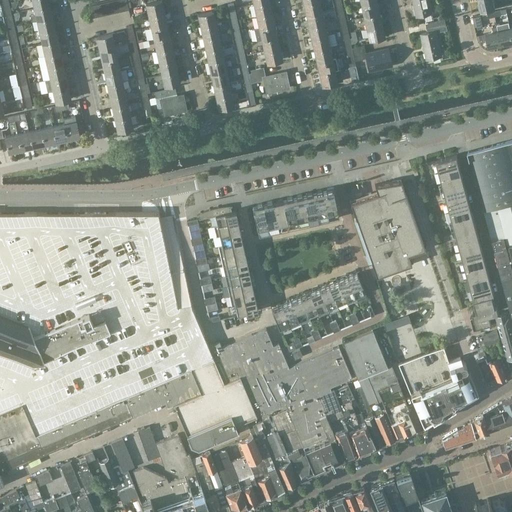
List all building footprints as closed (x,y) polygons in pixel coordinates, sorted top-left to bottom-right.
[(110,14),(116,12),(113,0),(107,2),(110,14)] [(119,0),(115,0),(113,0),(116,12),(122,11),(119,0)] [(125,0),(119,0),(122,11),(128,10),(125,0)] [(159,0),(145,3),(148,15),(164,12),(161,0),(159,0)] [(253,4),(256,15),(272,12),(269,0),(253,4)] [(318,0),(315,0),(302,3),(305,15),(321,11),(318,0)] [(379,12),(376,0),(361,4),(363,16),(379,12)] [(412,0),(416,16),(431,12),(428,0),(412,0)] [(494,8),(492,0),(477,0),(480,11),(494,8)] [(107,2),(101,3),(104,15),(110,14),(107,2)] [(101,3),(95,5),(98,16),(104,15),(101,3)] [(49,4),(33,8),(36,20),(52,16),(49,4)] [(98,16),(95,5),(89,6),(91,18),(98,16)] [(197,14),(200,26),(216,23),(213,11),(197,14)] [(305,15),(308,26),(324,23),(321,11),(305,15)] [(148,15),(150,27),(166,23),(164,12),(148,15)] [(272,12),(256,15),(258,27),(274,24),(272,12)] [(359,12),(348,15),(350,22),(360,19),(359,12)] [(379,12),(363,16),(366,27),(382,24),(379,12)] [(55,28),(52,16),(36,20),(39,31),(55,28)] [(426,23),(427,30),(428,30),(429,31),(420,33),(426,59),(441,55),(436,32),(446,30),(444,19),(426,23)] [(166,23),(150,27),(153,38),(169,35),(166,23)] [(216,23),(200,26),(202,38),(218,34),(216,23)] [(324,23),(308,26),(310,38),(327,34),(324,23)] [(277,35),(274,24),(258,27),(261,39),(277,35)] [(384,36),(382,24),(366,27),(369,39),(384,36)] [(511,41),(511,36),(510,27),(498,30),(501,44),(511,41)] [(57,39),(55,28),(39,31),(41,43),(57,39)] [(489,47),(501,44),(498,30),(486,33),(489,47)] [(96,37),(98,49),(114,45),(111,33),(96,37)] [(221,46),(218,34),(202,38),(205,50),(221,46)] [(329,46),(327,34),(310,38),(313,50),(329,46)] [(153,38),(155,50),(171,47),(169,35),(153,38)] [(277,35),(261,39),(264,50),(279,47),(277,35)] [(57,39),(41,43),(44,55),(60,51),(57,39)] [(98,49),(101,61),(117,57),(114,45),(98,49)] [(221,46),(205,50),(207,61),(223,58),(221,46)] [(329,46),(313,50),(315,61),(332,58),(329,46)] [(155,50),(158,62),(174,58),(171,47),(155,50)] [(282,59),(279,47),(264,50),(266,62),(282,59)] [(365,54),(363,47),(352,50),(353,55),(354,59),(366,56),(369,68),(386,65),(385,60),(389,59),(387,49),(365,54)] [(63,63),(60,51),(44,55),(47,66),(63,63)] [(117,57),(101,61),(104,72),(119,69),(117,57)] [(318,73),(334,69),(338,69),(335,57),(332,58),(315,61),(318,73)] [(174,58),(158,62),(161,73),(177,70),(174,58)] [(207,61),(210,73),(226,69),(223,58),(207,61)] [(63,63),(47,66),(49,78),(65,74),(63,63)] [(251,72),(248,73),(250,78),(251,82),(264,80),(266,91),(284,88),(283,82),(287,81),(285,72),(265,76),(263,66),(250,69),(251,72)] [(12,94),(19,92),(13,69),(6,70),(12,94)] [(104,72),(106,84),(122,80),(119,69),(104,72)] [(210,73),(212,85),(228,81),(226,69),(210,73)] [(337,81),(334,69),(318,73),(321,85),(337,81)] [(179,82),(177,70),(161,73),(163,85),(179,82)] [(68,86),(65,74),(49,78),(52,90),(68,86)] [(122,80),(106,84),(109,96),(125,92),(122,80)] [(228,81),(212,85),(215,96),(231,93),(228,81)] [(71,98),(68,86),(52,90),(55,102),(71,98)] [(157,107),(162,106),(163,114),(181,110),(180,105),(185,104),(182,94),(173,96),(172,94),(176,93),(174,86),(154,91),(157,107)] [(127,104),(125,92),(109,96),(111,107),(127,104)] [(234,105),(231,93),(215,96),(218,108),(234,105)] [(130,115),(127,104),(111,107),(114,119),(130,115)] [(132,127),(130,115),(114,119),(117,131),(132,127)] [(75,120),(63,123),(67,139),(79,136),(75,120)] [(63,123),(52,126),(55,141),(67,139),(63,123)] [(52,126),(40,128),(44,144),(55,141),(52,126)] [(32,146),(44,144),(40,128),(28,131),(32,146)] [(20,149),(32,146),(28,131),(17,133),(20,149)] [(8,152),(20,149),(17,133),(5,136),(8,152)] [(511,139),(468,151),(468,153),(469,157),(475,177),(477,186),(483,206),(484,209),(484,212),(492,240),(495,252),(502,276),(505,288),(511,309),(511,311),(511,312),(511,314),(511,139)] [(433,164),(435,171),(459,164),(456,154),(436,159),(437,163),(433,164)] [(441,177),(442,180),(462,174),(459,164),(435,171),(436,178),(441,177)] [(438,184),(440,191),(464,184),(462,174),(442,180),(442,182),(438,184)] [(377,192),(351,201),(356,216),(354,217),(357,225),(365,247),(369,258),(371,258),(377,275),(378,275),(412,262),(411,262),(408,255),(410,254),(409,254),(424,248),(400,180),(375,184),(377,192)] [(446,197),(447,199),(467,194),(464,184),(440,191),(442,198),(446,197)] [(327,189),(322,191),(328,216),(338,214),(334,194),(335,193),(333,187),(327,188),(327,189)] [(317,192),(312,193),(318,218),(328,216),(322,191),(321,190),(317,191),(317,192)] [(307,194),(302,195),(308,221),(318,218),(312,193),(311,192),(307,193),(307,194)] [(297,196),(292,197),(298,223),(308,221),(302,195),(301,194),(297,195),(297,196)] [(443,203),(445,210),(470,204),(467,194),(447,199),(448,202),(443,203)] [(288,225),(298,223),(292,197),(292,196),(287,197),(287,198),(282,199),(288,225)] [(278,227),(288,225),(282,199),(282,198),(277,199),(277,200),(272,202),(278,227)] [(267,203),(262,204),(268,230),(278,227),(272,202),(272,201),(267,202),(267,203)] [(258,232),(268,230),(262,204),(262,203),(257,204),(257,205),(252,206),(258,232)] [(472,214),(470,204),(445,210),(447,218),(451,216),(452,219),(472,214)] [(213,225),(214,225),(238,220),(236,210),(232,211),(230,206),(232,206),(232,205),(221,206),(211,208),(197,215),(197,216),(198,215),(199,219),(211,216),(213,225)] [(0,471),(131,416),(155,406),(166,402),(167,406),(173,403),(178,414),(191,445),(197,447),(198,448),(226,436),(232,433),(236,424),(239,423),(246,420),(256,415),(285,403),(287,408),(290,415),(294,425),(297,433),(301,443),(305,453),(307,456),(312,470),(313,471),(319,469),(322,461),(322,460),(329,457),(332,463),(343,458),(333,431),(331,425),(327,413),(323,403),(322,400),(320,394),(325,392),(331,389),(330,386),(338,383),(352,377),(347,365),(338,346),(292,365),(289,367),(279,342),(272,344),(270,340),(265,328),(242,338),(231,343),(222,347),(219,341),(208,346),(201,330),(192,308),(189,296),(186,278),(182,260),(169,263),(159,219),(158,212),(142,212),(114,212),(36,212),(0,212),(0,471)] [(475,224),(472,214),(452,219),(453,222),(449,223),(451,230),(475,224)] [(216,235),(219,235),(240,230),(238,220),(214,225),(216,235)] [(457,236),(457,239),(478,234),(475,224),(451,230),(452,237),(457,236)] [(240,230),(219,235),(222,245),(242,240),(240,230)] [(454,243),(456,250),(480,243),(478,234),(457,239),(458,242),(454,243)] [(218,245),(221,255),(244,250),(242,240),(222,245),(218,245)] [(462,256),(463,259),(483,253),(480,243),(456,250),(458,257),(462,256)] [(223,265),(226,265),(247,260),(244,250),(221,255),(223,265)] [(459,263),(461,270),(486,263),(483,253),(463,259),(464,262),(459,263)] [(247,260),(226,265),(228,275),(249,270),(247,260)] [(467,276),(468,279),(488,273),(486,263),(461,270),(463,277),(467,276)] [(251,280),(249,270),(228,275),(230,284),(227,285),(251,280)] [(357,273),(347,277),(355,296),(365,292),(357,273)] [(465,282),(467,290),(491,283),(488,273),(468,279),(469,281),(465,282)] [(347,277),(338,281),(346,300),(355,296),(347,277)] [(227,285),(229,295),(253,290),(251,280),(227,285)] [(338,281),(328,285),(336,304),(346,300),(338,281)] [(494,293),(491,283),(467,290),(468,297),(473,296),(473,298),(494,293)] [(327,308),(336,304),(328,285),(319,289),(327,308)] [(309,293),(317,312),(319,315),(328,312),(327,308),(319,289),(309,293)] [(229,295),(231,305),(255,300),(253,290),(229,295)] [(309,293),(300,297),(308,316),(317,312),(309,293)] [(494,294),(494,293),(473,298),(476,309),(472,311),(474,316),(469,317),(473,330),(491,325),(488,314),(498,311),(496,304),(495,305),(492,294),(494,294)] [(298,320),(308,316),(300,297),(290,300),(298,320)] [(258,310),(255,300),(231,305),(232,306),(235,305),(237,315),(258,310)] [(281,304),(289,324),(290,327),(300,323),(298,320),(290,300),(281,304)] [(279,328),(289,324),(281,304),(271,308),(279,328)] [(511,314),(511,312),(509,312),(508,311),(508,310),(507,311),(496,314),(495,314),(495,315),(499,329),(500,330),(501,333),(507,357),(511,356),(511,314)] [(387,322),(383,324),(385,329),(410,321),(408,315),(387,322)] [(358,381),(360,386),(384,443),(394,439),(390,430),(392,429),(395,438),(409,432),(422,427),(409,396),(405,398),(400,386),(391,366),(388,367),(372,329),(341,341),(357,378),(357,379),(358,381)] [(482,335),(477,336),(481,346),(500,339),(497,330),(482,335)] [(410,392),(413,398),(423,425),(424,426),(433,420),(444,414),(455,408),(466,401),(477,395),(478,394),(477,392),(468,370),(464,372),(464,370),(463,368),(465,366),(466,364),(465,363),(463,361),(461,361),(459,356),(448,360),(443,346),(424,352),(399,362),(399,363),(410,392)] [(302,349),(292,355),(296,359),(305,356),(302,349)] [(472,354),(476,362),(484,382),(494,378),(494,380),(505,376),(497,358),(491,360),(490,358),(486,359),(482,350),(472,354)] [(348,384),(334,389),(336,395),(348,430),(356,453),(368,449),(358,423),(356,418),(357,418),(356,414),(353,406),(350,399),(354,398),(348,384)] [(376,446),(384,443),(360,386),(356,388),(368,417),(364,418),(376,446)] [(325,392),(320,394),(322,400),(323,403),(327,413),(331,425),(333,431),(335,431),(345,458),(356,453),(348,430),(336,395),(334,389),(331,389),(325,392)] [(511,396),(499,402),(507,424),(511,422),(511,396)] [(497,403),(486,410),(493,429),(507,424),(499,402),(497,403)] [(287,408),(271,414),(271,415),(274,423),(279,434),(281,433),(299,477),(313,471),(312,470),(307,456),(305,453),(301,443),(297,433),(294,425),(290,415),(287,408)] [(473,419),(479,434),(493,429),(486,410),(473,418),(473,419)] [(361,412),(356,414),(357,418),(356,418),(358,423),(368,449),(375,446),(376,446),(364,419),(363,419),(362,415),(361,412)] [(265,427),(262,428),(264,435),(262,436),(283,486),(297,478),(279,434),(274,423),(271,424),(268,416),(262,419),(265,427)] [(252,424),(248,425),(251,434),(259,450),(260,450),(277,490),(283,486),(262,436),(264,435),(262,428),(265,427),(262,419),(251,423),(252,424)] [(456,428),(455,429),(459,441),(475,435),(479,434),(473,419),(469,420),(470,423),(462,426),(463,427),(457,429),(456,428)] [(138,431),(139,436),(151,432),(149,426),(144,428),(144,427),(137,429),(138,431)] [(459,441),(455,429),(441,437),(444,446),(459,441)] [(151,432),(139,436),(142,442),(153,438),(151,432)] [(184,475),(197,511),(209,511),(204,497),(203,494),(201,486),(193,464),(188,453),(187,453),(186,451),(178,434),(155,442),(156,444),(157,448),(158,450),(160,456),(163,466),(164,468),(177,474),(178,478),(184,475)] [(248,435),(239,439),(246,455),(248,462),(250,466),(263,498),(277,490),(260,450),(259,450),(251,434),(248,435)] [(113,447),(124,443),(122,437),(110,442),(113,447)] [(142,442),(144,448),(156,444),(155,442),(153,438),(142,442)] [(511,440),(510,441),(499,445),(489,448),(496,470),(507,467),(511,464),(511,440)] [(113,447),(115,453),(127,449),(124,443),(113,447)] [(158,450),(157,448),(156,444),(144,448),(146,454),(158,450)] [(115,453),(117,459),(129,454),(127,449),(115,453)] [(226,449),(214,454),(218,469),(226,490),(225,491),(233,511),(247,504),(231,461),(226,449)] [(158,450),(146,454),(148,460),(160,456),(158,450)] [(92,451),(84,454),(87,461),(95,458),(92,451)] [(210,451),(201,455),(203,460),(222,511),(229,511),(231,511),(215,470),(217,469),(210,451)] [(119,464),(120,465),(131,460),(129,454),(117,459),(119,464)] [(196,456),(191,458),(201,486),(203,494),(204,497),(209,511),(222,511),(203,460),(201,461),(199,456),(199,455),(196,456)] [(246,455),(231,461),(247,504),(263,498),(250,466),(248,462),(246,455)] [(112,467),(108,457),(99,461),(109,485),(114,483),(118,481),(112,467)] [(322,461),(319,469),(327,465),(332,463),(329,457),(322,460),(322,461)] [(78,463),(81,470),(78,471),(79,476),(86,492),(93,511),(107,511),(91,472),(90,472),(85,460),(78,463)] [(131,460),(120,465),(122,471),(127,469),(134,466),(131,460)] [(60,465),(62,471),(72,467),(70,461),(60,465)] [(144,511),(140,500),(127,469),(122,471),(120,465),(119,464),(112,467),(118,481),(114,483),(126,511),(144,511)] [(72,467),(62,471),(64,476),(74,472),(72,467)] [(144,511),(197,511),(184,475),(178,478),(168,481),(167,478),(143,467),(133,470),(143,499),(140,500),(144,511)] [(42,472),(43,472),(47,482),(52,480),(48,469),(42,472)] [(47,482),(43,472),(35,475),(39,485),(47,482)] [(76,477),(74,472),(64,476),(66,481),(76,477)] [(422,511),(409,472),(395,477),(404,499),(409,511),(422,511)] [(66,481),(68,486),(78,483),(76,477),(66,481)] [(406,511),(393,477),(381,481),(393,511),(406,511)] [(27,489),(37,485),(35,480),(25,484),(27,489)] [(380,482),(369,486),(379,511),(393,511),(381,481),(380,481),(380,482)] [(70,492),(71,492),(80,488),(78,483),(68,486),(70,492)] [(39,490),(37,485),(27,489),(29,494),(39,490)] [(372,511),(363,487),(352,490),(359,507),(360,506),(362,511),(372,511)] [(0,495),(0,511),(26,511),(29,511),(23,497),(20,499),(16,488),(0,495)] [(29,494),(31,499),(40,495),(39,490),(29,494)] [(362,511),(360,506),(359,507),(352,490),(342,494),(349,511),(362,511)] [(451,511),(450,506),(449,505),(445,491),(421,500),(425,511),(451,511)] [(70,492),(65,494),(67,499),(69,504),(75,502),(71,492),(70,492)] [(93,511),(86,492),(82,493),(82,494),(76,497),(77,499),(81,507),(71,511),(69,511),(93,511)] [(65,494),(60,496),(64,506),(68,505),(69,504),(67,499),(65,494)] [(349,511),(342,494),(328,499),(333,511),(349,511)] [(40,495),(31,499),(33,504),(42,500),(40,495)] [(54,496),(48,499),(52,510),(56,509),(58,509),(55,498),(54,496)] [(60,496),(55,498),(58,509),(64,506),(60,496)] [(48,499),(43,501),(44,506),(46,511),(52,510),(48,499)] [(333,511),(328,499),(319,503),(322,511),(333,511)] [(506,511),(505,509),(505,507),(503,502),(498,499),(492,501),(490,505),(488,499),(481,502),(474,504),(477,511),(476,511),(506,511)] [(42,500),(33,504),(35,510),(44,506),(43,501),(42,500)] [(450,506),(451,511),(458,511),(455,503),(449,505),(450,506)]
